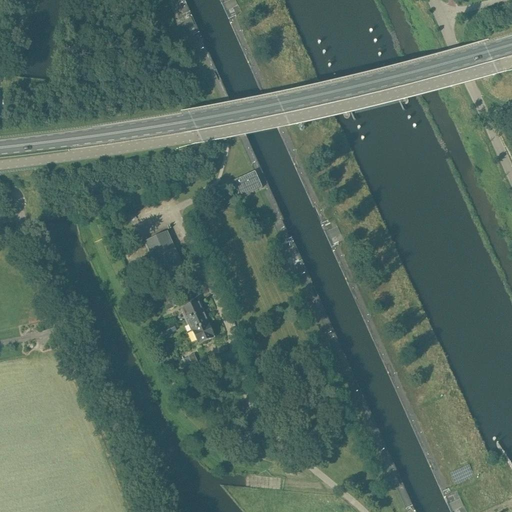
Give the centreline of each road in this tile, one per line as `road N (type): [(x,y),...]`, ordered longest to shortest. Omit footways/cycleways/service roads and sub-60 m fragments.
road 1 (primary): [(0,149),(297,100),(511,45)]
road 2 (unclassified): [(0,166),(301,116),(511,64)]
road 3 (unclassified): [(153,511),(21,218),(0,124)]
road 4 (unclassified): [(511,174),(440,16)]
